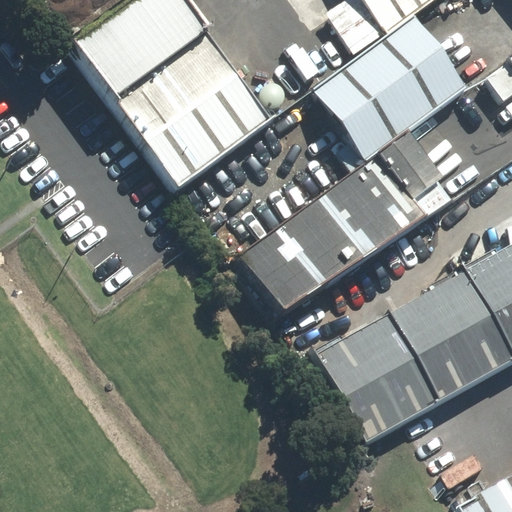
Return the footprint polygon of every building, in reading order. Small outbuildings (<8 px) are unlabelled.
[(87,32),(74,12),(65,0),(55,0),(44,8),(69,44),(87,32)] [(260,131),(163,0),(133,0),(61,53),(168,198),(260,131)] [(91,0),(74,12),(87,32),(122,8),(116,0),(91,0)] [(348,0),(379,41),(435,0),(348,0)] [(458,96),(406,25),(304,101),(356,171),(458,96)] [(511,57),(497,68),(511,87),(511,57)] [(397,141),(368,163),(403,209),(431,188),(397,141)] [(410,231),(365,170),(231,268),(274,325),(410,231)] [(511,246),(304,361),(353,449),(511,361),(511,246)] [(511,511),(511,478),(450,511),(511,511)]
